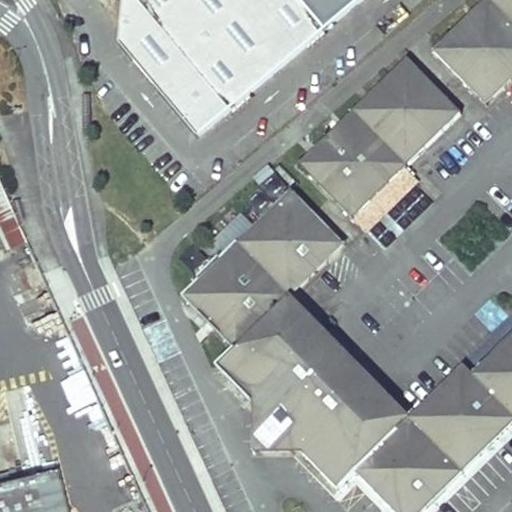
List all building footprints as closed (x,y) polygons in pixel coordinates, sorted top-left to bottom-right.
[(127,0),(124,3),(120,46),(200,140),(329,30),(303,0),(127,0)] [(303,0),(329,30),(364,0),(303,0)] [(511,0),(484,0),(431,53),(485,108),(511,81),(511,0)] [(405,60),(298,165),(350,219),(459,114),(405,60)] [(511,81),(485,108),(490,113),(511,91),(511,81)] [(290,192),(182,297),(234,351),(216,368),(255,407),(290,406),(337,358),(293,312),(278,309),(281,289),(296,292),(344,247),(290,192)] [(24,248),(0,195),(0,242),(6,256),(24,248)] [(350,253),(344,247),(296,292),(281,289),(278,309),(293,312),(337,358),(290,406),(255,407),(302,455),(302,420),(351,372),(397,419),(395,430),(414,433),(416,416),(464,369),(459,363),(405,415),(298,304),(308,294),(350,253)] [(302,420),(302,455),(336,489),(354,471),(394,511),(419,511),(511,419),(511,329),(468,373),(464,369),(416,416),(414,433),(395,430),(397,419),(351,372),(302,420)] [(7,460),(14,486),(34,481),(28,455),(7,460)] [(60,511),(52,477),(34,481),(14,486),(0,489),(0,511),(60,511)]
